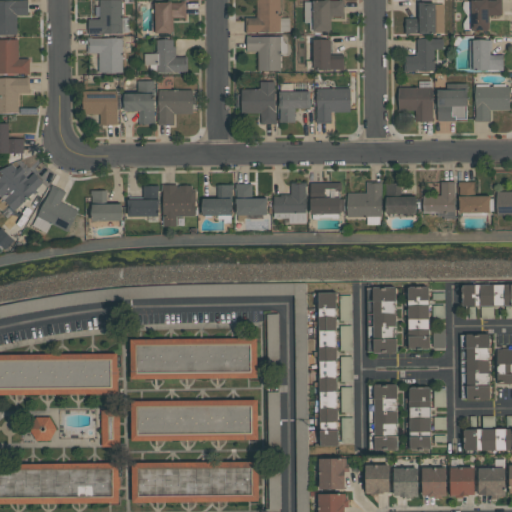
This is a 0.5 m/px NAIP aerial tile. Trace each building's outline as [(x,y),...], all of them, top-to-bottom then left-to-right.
[(0,0),(0,34),(17,34),(16,15),(28,15),(27,0),(0,0)] [(99,0),(99,19),(88,19),(88,33),(122,34),(122,0),(99,0)] [(255,0),(256,18),(245,17),(245,32),(289,33),(289,18),(279,18),(279,0),(255,0)] [(344,16),(343,0),(333,0),(312,0),(312,31),(330,31),(330,16),(344,16)] [(501,15),(501,0),(470,0),(471,31),(488,31),(488,15),(501,15)] [(155,33),(172,33),(172,18),(186,18),(186,2),(154,2),(155,33)] [(443,3),(419,3),(419,18),(405,18),(405,33),(443,34),(443,3)] [(280,71),(280,36),(246,36),(246,51),(258,51),(257,70),(280,71)] [(123,38),(88,37),(88,53),(99,53),(98,72),(122,73),(123,38)] [(18,40),(0,39),(0,73),(29,74),(29,59),(18,58),(18,40)] [(156,53),(144,53),(144,64),(153,64),(153,72),(187,72),(187,57),(174,57),(174,39),(156,39),(156,53)] [(313,39),(313,69),(343,70),(343,59),(329,59),(330,39),(313,39)] [(433,72),(434,49),(443,49),(443,39),(417,39),(416,56),(405,56),(404,71),(433,72)] [(502,71),(503,55),(489,55),(489,40),(469,39),(469,70),(502,71)] [(0,77),(0,112),(18,112),(18,93),(28,92),(27,77),(0,77)] [(154,123),(154,80),(137,80),(137,93),(123,94),(123,111),(139,111),(139,124),(154,123)] [(275,123),(274,81),(259,82),(260,89),(240,89),(240,113),(260,113),(260,123),(275,123)] [(447,90),(437,89),(436,120),(466,121),(467,84),(447,83),(447,90)] [(510,110),(509,85),(474,86),(475,121),(490,121),(489,110),(510,110)] [(398,110),(414,109),(414,121),(433,121),(432,87),(397,88),(398,110)] [(316,122),(331,122),(331,112),(350,112),(350,89),(316,88),(316,122)] [(158,90),(158,125),(173,124),(173,114),(193,113),(192,90),(158,90)] [(310,108),(310,92),(279,92),(280,122),(295,122),(295,108),(310,108)] [(100,125),(118,125),(117,93),(83,94),(84,114),(100,114),(100,125)] [(24,138),(8,139),(8,123),(0,123),(0,152),(24,153),(24,138)] [(0,195),(14,210),(44,183),(34,173),(28,178),(11,159),(0,169),(0,195)] [(423,212),(454,213),(455,182),(441,181),(440,195),(423,195),(423,212)] [(310,214),(341,214),(340,182),(310,183),(310,214)] [(416,213),(416,196),(402,196),(402,182),(385,183),(386,214),(416,213)] [(490,212),(490,195),(475,196),(474,182),(458,182),(459,213),(490,212)] [(291,195),(272,195),(273,219),(288,218),(289,224),(307,223),(305,183),(290,184),(291,195)] [(347,193),(347,217),(381,217),(382,183),(367,183),(367,193),(347,193)] [(195,184),(163,185),(163,226),(177,226),(177,216),(195,216),(195,184)] [(202,198),(202,214),(232,215),(233,185),(216,184),(216,198),(202,198)] [(267,197),(252,197),(252,184),(236,184),(236,215),(267,215),(267,197)] [(128,199),(128,216),(159,216),(159,185),(143,186),(143,199),(128,199)] [(78,210),(61,202),(65,193),(51,187),(37,217),(68,232),(78,210)] [(91,221),(122,220),(122,204),(107,204),(107,190),(91,190),(91,221)] [(511,191),(496,192),(496,214),(511,213),(511,191)] [(0,244),(5,250),(14,241),(1,228),(0,228),(0,244)] [(306,283),(271,284),(271,285),(285,285),(285,295),(294,295),(295,418),(307,418),(306,283)] [(511,283),(462,285),(462,306),(478,306),(479,319),(494,319),(493,306),(511,305),(511,283)] [(409,350),(430,349),(429,286),(407,287),(409,350)] [(396,287),(373,287),(373,353),(397,353),(396,287)] [(81,304),(79,292),(12,302),(13,311),(12,311),(13,314),(81,304)] [(319,292),(319,429),(337,429),(336,292),(319,292)] [(352,295),(341,295),(341,320),(351,320),(352,295)] [(278,313),(279,365),(266,365),(265,313),(278,313)] [(466,399),(489,400),(489,334),(462,334),(462,347),(466,347),(466,399)] [(130,338),(256,339),(256,377),(242,377),(242,371),(190,370),(190,379),(129,379),(130,338)] [(511,383),(511,349),(497,349),(496,384),(511,383)] [(117,393),(0,393),(0,353),(117,353),(117,393)] [(340,357),(341,382),(353,381),(352,356),(340,357)] [(373,384),(374,451),(398,450),(398,436),(384,436),(383,423),(397,423),(397,384),(373,384)] [(353,387),(342,387),(342,412),(353,412),(353,387)] [(430,387),(408,387),(409,450),(431,450),(430,387)] [(437,407),(446,407),(446,388),(436,388),(437,407)] [(279,392),(278,447),(266,447),(267,391),(279,392)] [(257,439),(130,441),(130,400),(183,399),(183,405),(204,405),(204,399),(256,398),(257,439)] [(100,409),(119,409),(119,446),(101,446),(100,409)] [(33,440),(32,417),(52,416),(53,440),(33,440)] [(482,429),(494,428),(494,416),(482,416),(482,429)] [(353,418),(342,418),(342,440),(353,440),(353,418)] [(434,430),(445,429),(444,418),(433,419),(434,430)] [(511,429),(464,429),(464,450),(511,450),(511,429)] [(338,431),(320,430),(320,446),(337,446),(338,431)] [(297,446),(301,445),(301,453),(307,453),(307,432),(297,433),(297,446)] [(343,458),(318,459),(319,489),(344,489),(343,458)] [(257,501),(131,502),(130,462),(218,462),(218,461),(257,461),(257,501)] [(20,463),(118,462),(118,503),(0,503),(0,468),(20,468),(20,463)] [(389,465),(365,465),(365,494),(389,493),(389,465)] [(393,468),(394,497),(418,496),(417,467),(393,468)] [(422,497),(446,497),(446,467),(421,468),(422,497)] [(474,467),(449,468),(450,496),(474,496),(474,467)] [(477,495),(505,496),(505,468),(478,467),(477,495)] [(280,508),(268,508),(267,471),(280,470),(280,508)] [(343,511),(344,494),(318,493),(317,511),(343,511)]
